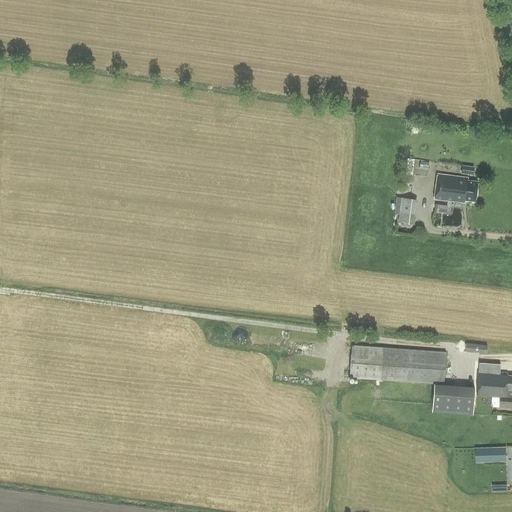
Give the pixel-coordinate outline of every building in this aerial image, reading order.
[(406,159),(406,174),(429,175),(429,159),(406,159)] [(474,167),(462,166),(461,173),(473,175),(474,167)] [(475,202),(477,182),(467,181),(467,178),(438,174),(435,199),(464,203),(464,200),(475,202)] [(447,213),(448,206),(435,204),(434,212),(447,213)] [(486,354),(487,346),(466,343),(465,351),(486,354)] [(444,385),(446,352),(352,346),(349,378),(444,385)] [(511,376),(508,376),(509,373),(511,372),(511,364),(481,362),(479,396),(501,398),(500,407),(511,408),(511,376)] [(506,447),(476,448),(477,460),(507,459),(506,447)]
